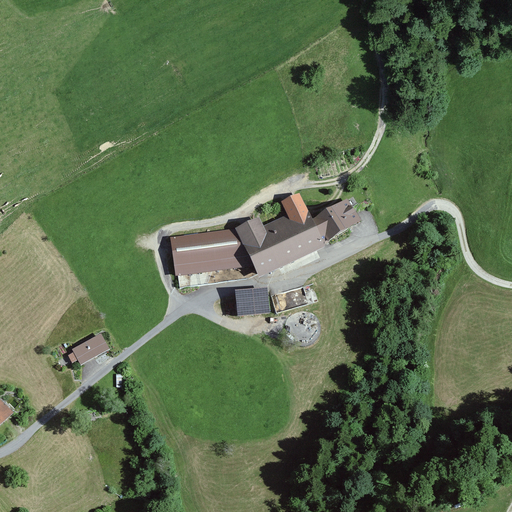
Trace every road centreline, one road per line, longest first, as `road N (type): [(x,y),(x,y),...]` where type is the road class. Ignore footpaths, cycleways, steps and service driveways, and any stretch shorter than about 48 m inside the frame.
road 1 (track): [(365,0),(387,84),(379,136),(364,166),(160,237),(179,312)]
road 2 (unclassified): [(0,453),(197,301),(288,277),(379,238)]
road 3 (track): [(511,285),(475,267),(460,222),(442,204),(379,238)]
